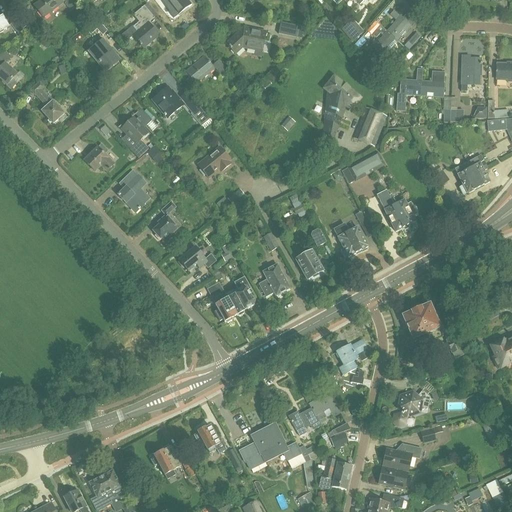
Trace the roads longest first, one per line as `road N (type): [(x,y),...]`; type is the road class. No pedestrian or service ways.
road 1 (unclassified): [(228,368),(194,316),(45,160)]
road 2 (residential): [(45,160),(214,21),(213,0)]
road 3 (residential): [(348,511),(381,357),(367,293)]
road 4 (tertiary): [(228,368),(367,293)]
road 5 (tertiary): [(367,293),(497,220)]
